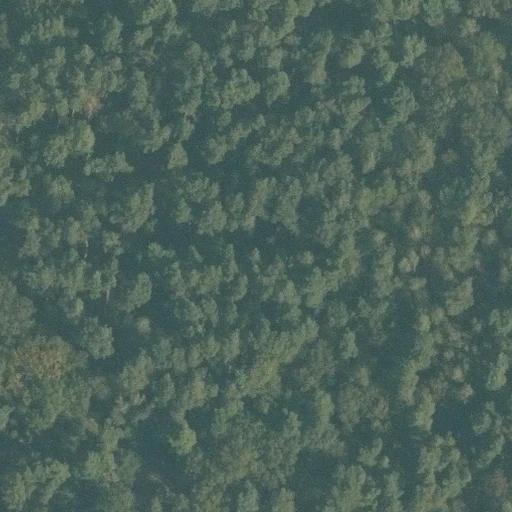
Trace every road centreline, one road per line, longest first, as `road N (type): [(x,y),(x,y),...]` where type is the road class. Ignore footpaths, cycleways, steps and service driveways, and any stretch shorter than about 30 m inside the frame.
road 1 (track): [(511,356),(344,436),(176,499)]
road 2 (track): [(176,499),(0,346)]
